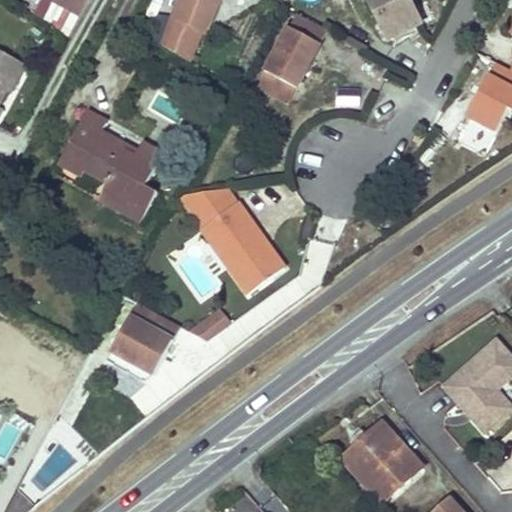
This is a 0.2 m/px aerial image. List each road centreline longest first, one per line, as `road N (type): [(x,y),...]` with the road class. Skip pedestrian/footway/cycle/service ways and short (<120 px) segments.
road 1 (secondary): [(358,346),(138,511)]
road 2 (residential): [(506,511),(358,346)]
road 3 (residential): [(342,169),(403,121),(474,0)]
road 4 (secondary): [(511,239),(358,346)]
